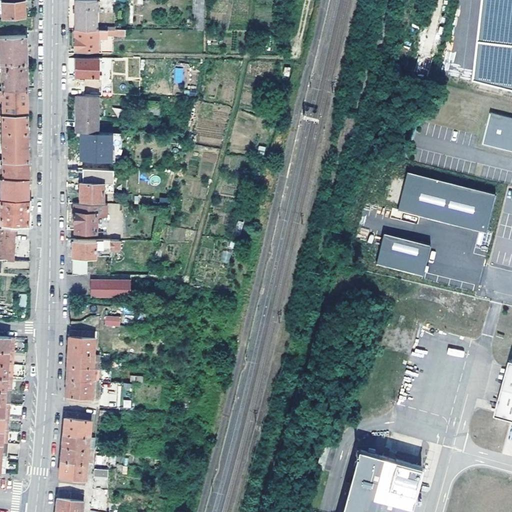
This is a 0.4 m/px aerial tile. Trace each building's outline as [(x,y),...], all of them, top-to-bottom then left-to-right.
[(21,0),(3,2),(5,17),(26,15),(26,8),(25,0),(21,0)] [(76,0),(76,29),(98,29),(97,1),(76,0)] [(98,29),(76,29),(76,49),(97,50),(98,36),(107,36),(107,29),(98,29)] [(15,63),(27,62),(26,48),(26,35),(1,36),(2,66),(2,68),(14,68),(15,63)] [(98,58),(77,58),(77,75),(99,75),(98,58)] [(27,77),(27,62),(15,63),(14,68),(2,68),(2,88),(28,88),(27,77)] [(183,82),(184,68),(175,67),(174,82),(183,82)] [(77,77),(77,87),(92,87),(92,78),(77,77)] [(2,90),(0,89),(0,97),(3,98),(3,110),(3,113),(28,114),(28,102),(28,88),(2,88),(2,90)] [(77,95),(77,131),(81,131),(98,131),(98,130),(98,95),(77,95)] [(158,113),(158,101),(144,100),(144,113),(158,113)] [(511,117),(492,112),(484,145),(511,151),(511,117)] [(28,137),(28,114),(3,113),(0,113),(0,119),(3,120),(4,160),(29,160),(28,137)] [(98,131),(81,131),(81,160),(121,160),(122,132),(98,131)] [(29,172),(29,160),(4,160),(4,167),(0,167),(0,178),(2,178),(29,179),(29,172)] [(84,167),(84,181),(104,182),(104,167),(84,167)] [(496,195),(408,173),(398,210),(486,233),(496,195)] [(29,179),(2,178),(2,199),(29,199),(29,192),(29,179)] [(81,181),(81,199),(94,199),(93,202),(96,202),(96,199),(104,200),(104,182),(84,181),(81,181)] [(29,199),(2,199),(2,223),(29,224),(29,214),(29,208),(29,199)] [(98,203),(74,203),(74,221),(76,222),(76,231),(97,231),(97,214),(107,214),(108,203),(98,203)] [(97,214),(97,231),(107,231),(107,214),(97,214)] [(18,235),(18,227),(0,226),(0,259),(15,260),(16,235),(18,235)] [(384,235),(377,265),(423,276),(430,246),(384,235)] [(73,239),(73,275),(86,275),(87,257),(96,257),(97,249),(119,249),(120,240),(73,239)] [(93,281),(93,296),(131,297),(131,281),(93,281)] [(105,316),(104,323),(119,324),(120,316),(105,315),(105,316)] [(105,325),(104,332),(118,333),(118,326),(105,325)] [(68,388),(67,399),(80,400),(92,401),(93,389),(93,379),(94,377),(99,378),(99,372),(99,368),(99,358),(99,354),(94,354),(95,344),(95,332),(83,331),(70,330),(70,342),(70,352),(69,358),(69,365),(69,370),(68,378),(68,388)] [(15,337),(0,336),(0,349),(8,350),(9,349),(14,349),(15,337)] [(8,350),(0,349),(0,363),(6,364),(8,363),(13,363),(14,354),(15,351),(14,349),(9,349),(8,350)] [(511,359),(511,360),(497,414),(511,418),(511,359)] [(6,364),(0,363),(0,376),(6,377),(7,375),(12,376),(14,365),(13,363),(8,363),(6,364)] [(6,377),(0,376),(0,389),(5,390),(6,388),(11,389),(12,390),(13,378),(12,376),(7,375),(6,377)] [(102,381),(101,406),(118,407),(119,382),(102,381)] [(5,390),(0,389),(0,403),(4,404),(5,402),(11,404),(12,390),(11,389),(6,388),(5,390)] [(0,403),(0,415),(4,416),(5,415),(10,416),(11,404),(5,402),(4,404),(0,403)] [(61,470),(60,481),(72,482),(85,483),(86,473),(87,461),(88,460),(93,461),(94,456),(94,451),(95,442),(95,437),(90,436),(91,425),(92,414),(79,412),(67,410),(66,422),(65,433),(64,440),(63,445),(62,453),(62,459),(61,470)] [(4,416),(0,415),(0,429),(3,429),(4,428),(9,428),(10,416),(5,415),(4,416)] [(8,442),(9,430),(9,428),(4,428),(3,429),(0,429),(0,442),(2,443),(3,441),(8,442)] [(408,511),(421,466),(360,449),(342,511),(408,511)] [(94,482),(108,482),(107,469),(94,469),(94,482)] [(92,492),(91,496),(106,499),(107,491),(92,490),(92,492)] [(82,511),(83,507),(84,495),(72,494),(59,492),(57,504),(56,511),(82,511)]
